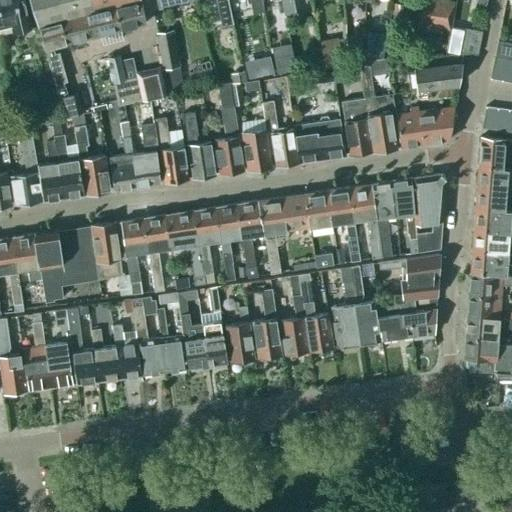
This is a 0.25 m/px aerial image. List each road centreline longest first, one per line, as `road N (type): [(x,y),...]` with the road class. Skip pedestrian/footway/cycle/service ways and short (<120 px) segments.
road 1 (residential): [(0,224),(463,155)]
road 2 (residential): [(0,450),(448,394)]
road 3 (residential): [(463,155),(448,394)]
road 4 (residential): [(495,0),(463,155)]
